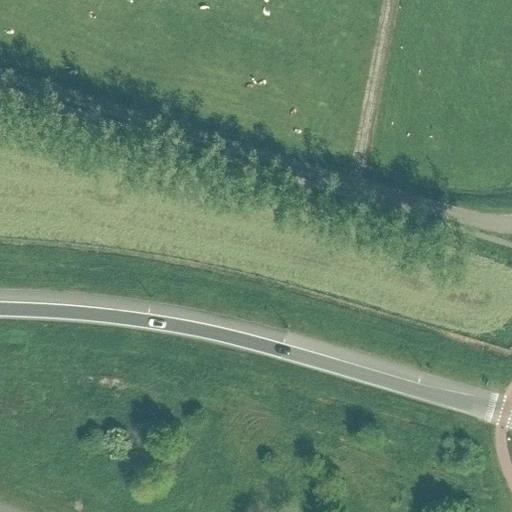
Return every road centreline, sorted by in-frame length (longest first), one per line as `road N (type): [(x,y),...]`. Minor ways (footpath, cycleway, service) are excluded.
road 1 (motorway): [(511,413),(206,332),(0,309)]
road 2 (track): [(0,75),(385,194)]
road 3 (unclassified): [(385,194),(511,225)]
